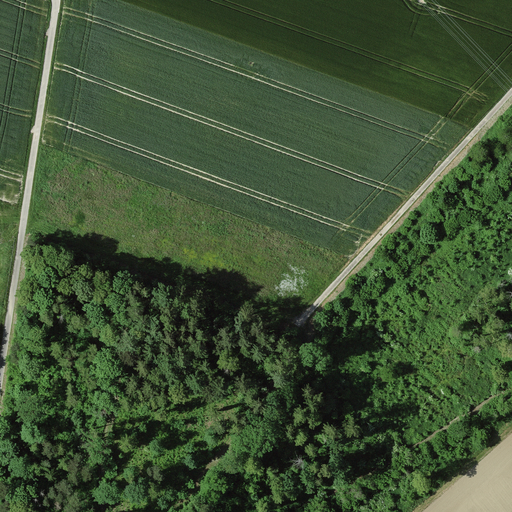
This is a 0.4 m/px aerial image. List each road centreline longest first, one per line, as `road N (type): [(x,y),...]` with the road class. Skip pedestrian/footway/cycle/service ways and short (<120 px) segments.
road 1 (track): [(0,374),(57,0)]
road 2 (track): [(511,97),(360,261)]
